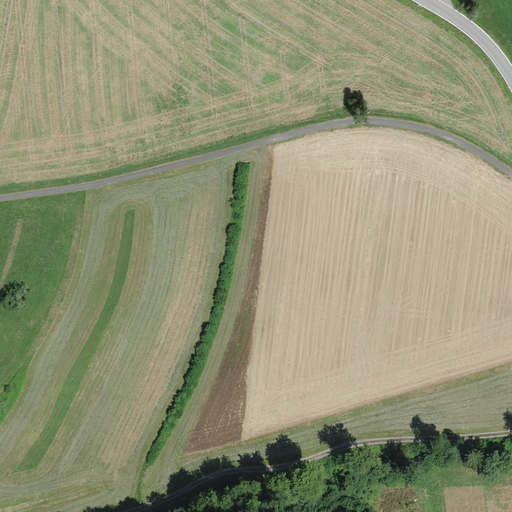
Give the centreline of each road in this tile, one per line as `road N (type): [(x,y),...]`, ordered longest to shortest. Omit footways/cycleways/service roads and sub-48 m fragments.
road 1 (track): [(0,199),(363,120),(431,130),(511,173)]
road 2 (track): [(511,435),(219,470),(140,511)]
